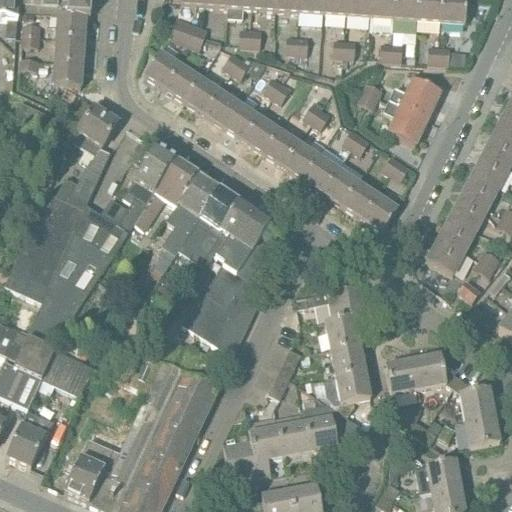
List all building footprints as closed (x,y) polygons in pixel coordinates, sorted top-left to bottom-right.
[(0,0),(0,25),(17,27),(17,18),(18,0),(0,0)] [(58,13),(58,4),(58,0),(18,0),(17,18),(31,19),(32,11),(58,13)] [(88,23),(90,6),(89,0),(58,0),(58,4),(58,13),(57,21),(84,23),(88,23)] [(180,0),(179,10),(203,12),(203,0),(180,0)] [(203,0),(203,12),(227,14),(227,0),(203,0)] [(242,16),(251,17),(251,0),(227,0),(227,14),(226,25),(241,26),(242,16)] [(251,0),(251,17),(274,18),(275,0),(251,0)] [(275,0),(274,18),(298,20),(299,0),(275,0)] [(299,0),(298,20),(322,22),(323,0),(299,0)] [(346,0),(323,0),(322,22),(345,23),(346,0)] [(346,0),(345,23),(369,25),(370,0),(346,0)] [(370,0),(369,25),(393,26),(394,0),(370,0)] [(394,0),(393,26),(416,28),(418,0),(394,0)] [(418,0),(416,28),(439,30),(441,1),(430,0),(418,0)] [(441,1),(439,30),(464,31),(466,2),(441,1)] [(55,45),(83,47),(84,23),(57,21),(55,45)] [(171,35),(187,41),(190,31),(174,25),(171,35)] [(20,42),(40,43),(41,33),(21,31),(20,42)] [(206,37),(190,31),(187,41),(202,47),(206,37)] [(187,41),(171,35),(167,45),(183,51),(187,41)] [(237,54),(248,55),(249,36),(238,35),(237,54)] [(248,55),(259,56),(260,37),(249,36),(248,55)] [(183,51),(199,57),(202,47),(187,41),(183,51)] [(20,42),(19,53),(39,54),(40,43),(20,42)] [(284,61),(294,62),(295,44),(285,43),(284,61)] [(294,62),(306,63),(307,44),(295,44),(294,62)] [(53,68),(81,70),(83,47),(55,45),(53,68)] [(331,65),(342,65),(343,47),(332,46),(331,65)] [(342,65),(353,66),(354,47),(343,47),(342,65)] [(378,68),(389,68),(391,50),(380,49),(378,68)] [(389,68),(400,69),(401,51),(391,50),(389,68)] [(426,70),(436,71),(438,54),(427,53),(426,70)] [(436,71),(447,72),(448,55),(438,54),(436,71)] [(143,82),(166,97),(181,74),(158,59),(143,82)] [(221,75),(230,81),(240,65),(231,59),(221,75)] [(18,76),(37,78),(38,67),(19,65),(18,76)] [(230,81),(239,87),(249,71),(240,65),(230,81)] [(81,70),(53,68),(51,92),(80,94),(81,70)] [(166,97),(184,109),(199,86),(181,74),(166,97)] [(261,99),(270,105),(280,90),(271,84),(261,99)] [(387,107),(426,126),(439,99),(411,85),(404,100),(393,95),(387,107)] [(184,109),(203,122),(218,99),(199,86),(184,109)] [(368,103),(373,93),(364,89),(360,99),(368,103)] [(270,105),(279,111),(290,96),(280,90),(270,105)] [(381,97),(373,93),(368,103),(380,108),(382,105),(378,103),(381,97)] [(203,122),(223,135),(238,112),(218,99),(203,122)] [(363,113),(368,103),(360,99),(355,109),(363,113)] [(368,103),(363,113),(372,117),(372,116),(376,118),(380,108),(368,103)] [(94,163),(99,157),(117,129),(80,104),(53,143),(68,153),(70,148),(85,157),(94,163)] [(426,126),(387,107),(382,119),(393,125),(385,139),(414,152),(426,126)] [(16,123),(52,139),(58,125),(22,108),(16,123)] [(301,125),(310,131),(320,116),(311,110),(301,125)] [(223,135),(243,148),(258,125),(238,112),(223,135)] [(310,131),(319,137),(329,122),(320,116),(310,131)] [(494,139),(511,148),(511,120),(505,117),(494,139)] [(243,148),(262,160),(277,137),(258,125),(243,148)] [(340,151),(349,157),(359,142),(350,136),(340,151)] [(262,160),(283,174),(298,151),(277,137),(262,160)] [(482,160),(510,175),(511,169),(511,148),(494,139),(482,160)] [(349,157),(358,163),(368,148),(359,142),(349,157)] [(283,174),(303,187),(318,164),(298,151),(283,174)] [(142,218),(153,201),(175,167),(155,154),(132,188),(121,204),(130,210),(142,218)] [(109,161),(99,157),(94,163),(85,157),(80,166),(87,171),(76,191),(66,185),(54,204),(45,201),(3,293),(41,310),(85,212),(109,161)] [(471,182),(498,196),(510,175),(482,160),(471,182)] [(380,177),(389,183),(399,169),(390,163),(380,177)] [(303,187),(322,200),(337,177),(318,164),(303,187)] [(163,208),(174,215),(188,194),(197,182),(175,167),(153,201),(142,218),(134,231),(144,238),(163,208)] [(389,183),(398,189),(408,175),(399,169),(389,183)] [(322,200),(341,213),(357,190),(337,177),(322,200)] [(179,253),(182,255),(219,196),(197,182),(188,194),(174,215),(165,228),(173,234),(160,253),(174,262),(179,253)] [(460,203),(487,218),(498,196),(471,182),(460,203)] [(341,213),(362,226),(377,203),(357,190),(341,213)] [(209,257),(219,241),(240,210),(219,196),(182,255),(193,262),(199,252),(209,257)] [(377,203),(362,226),(381,239),(397,216),(377,203)] [(448,225),(476,239),(487,218),(460,203),(448,225)] [(142,218),(130,210),(126,216),(110,205),(99,221),(85,212),(41,310),(26,343),(51,355),(134,231),(142,218)] [(239,273),(246,264),(250,257),(269,229),(240,210),(219,241),(209,257),(197,275),(205,279),(212,269),(209,268),(212,262),(217,265),(224,270),(227,265),(239,273)] [(499,224),(511,230),(511,218),(504,214),(499,224)] [(511,242),(511,239),(511,230),(499,224),(494,233),(511,242)] [(437,246),(464,261),(476,239),(448,225),(437,246)] [(464,261),(437,246),(426,268),(453,282),(464,261)] [(477,267),(493,275),(498,265),(482,257),(477,267)] [(153,274),(162,280),(169,268),(161,262),(153,274)] [(241,294),(257,271),(246,264),(239,273),(227,265),(224,270),(194,313),(181,332),(206,348),(213,336),(220,326),(227,315),(234,305),(241,294)] [(488,285),(493,275),(477,267),(472,276),(488,285)] [(496,288),(501,292),(509,282),(503,278),(496,288)] [(478,298),(465,288),(456,299),(470,310),(478,298)] [(488,297),(494,302),(501,292),(496,288),(488,297)] [(332,327),(353,324),(368,321),(363,292),(326,299),(332,327)] [(241,294),(234,305),(254,318),(259,307),(257,305),(241,294)] [(294,313),(295,316),(307,314),(307,313),(305,304),(293,306),(294,313)] [(234,305),(227,315),(249,330),(254,318),(234,305)] [(468,323),(473,327),(481,318),(475,314),(468,323)] [(227,315),(220,326),(243,341),(249,330),(227,315)] [(511,323),(510,321),(497,337),(511,348),(511,323)] [(329,357),(359,351),(353,324),(332,327),(324,328),(329,357)] [(220,326),(213,336),(238,353),(243,341),(220,326)] [(26,343),(0,331),(0,372),(1,372),(2,370),(11,374),(26,343)] [(213,336),(206,348),(226,360),(230,363),(232,364),(238,353),(213,336)] [(26,343),(11,374),(40,388),(54,356),(51,355),(26,343)] [(334,383),(364,377),(359,351),(329,357),(334,383)] [(92,375),(54,356),(40,388),(78,405),(92,375)] [(289,356),(283,367),(294,373),(300,361),(289,356)] [(452,396),(459,385),(447,377),(443,378),(440,361),(412,366),(418,397),(445,392),(452,396)] [(390,402),(418,397),(412,366),(384,372),(390,402)] [(289,384),(294,373),(283,367),(278,379),(289,384)] [(113,458),(87,511),(162,511),(217,395),(194,384),(161,369),(118,460),(113,458)] [(40,388),(11,374),(2,370),(1,372),(0,373),(0,405),(26,417),(40,388)] [(335,417),(345,424),(353,412),(353,408),(369,405),(364,377),(334,383),(340,410),(335,417)] [(284,395),(289,384),(278,379),(272,390),(284,395)] [(462,427),(493,421),(488,394),(471,397),(470,393),(459,385),(452,396),(458,400),(457,400),(462,427)] [(267,401),(278,407),(284,395),(272,390),(267,401)] [(232,430),(246,427),(244,415),(238,416),(232,430)] [(25,428),(52,436),(56,424),(29,416),(25,428)] [(303,430),(308,459),(336,453),(333,437),(337,436),(345,424),(335,417),(330,425),(303,430)] [(493,421),(462,427),(467,455),(498,449),(493,421)] [(418,445),(425,435),(414,427),(407,438),(418,445)] [(33,436),(20,430),(15,440),(5,463),(30,475),(46,441),(33,436)] [(282,464),(308,459),(303,430),(277,435),(282,464)] [(254,469),(282,464),(277,435),(248,440),(249,448),(254,469)] [(425,435),(418,445),(428,452),(436,442),(425,435)] [(63,501),(87,511),(113,458),(87,447),(63,501)] [(257,484),(254,469),(249,448),(222,453),(229,490),(257,484)] [(399,464),(389,465),(389,490),(396,495),(398,477),(400,477),(399,464)] [(429,500),(459,495),(454,467),(424,473),(429,500)] [(389,490),(381,501),(391,507),(399,497),(396,495),(389,490)] [(288,498),(290,511),(319,511),(316,493),(288,498)] [(462,511),(459,495),(429,500),(430,511),(462,511)] [(290,511),(288,498),(260,504),(261,511),(290,511)] [(388,511),(390,510),(391,507),(381,501),(374,511),(375,511),(388,511)]
